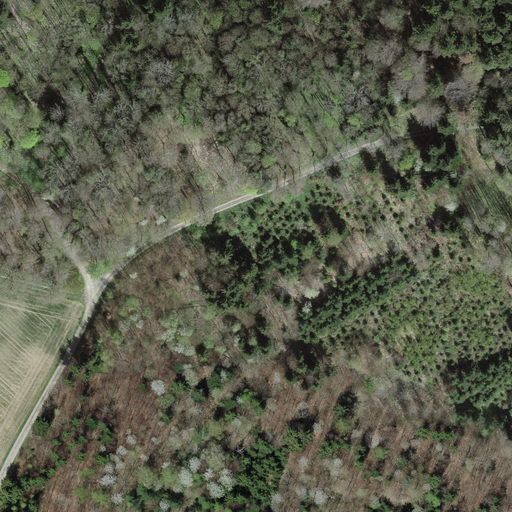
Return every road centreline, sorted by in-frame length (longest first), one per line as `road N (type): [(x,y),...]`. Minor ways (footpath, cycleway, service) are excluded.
road 1 (track): [(511,123),(440,132),(338,161),(217,209),(123,269),(93,304)]
road 2 (track): [(53,217),(124,0)]
road 3 (track): [(0,480),(93,304)]
road 4 (track): [(93,304),(63,231),(0,157)]
